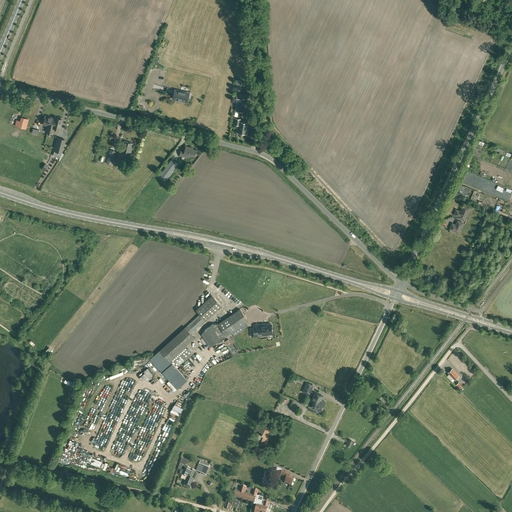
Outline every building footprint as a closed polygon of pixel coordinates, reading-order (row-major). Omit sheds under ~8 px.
[(180,91),(175,89),(173,98),(187,102),(189,95),(185,94),(185,92),(180,91)] [(236,95),(236,99),(235,111),(243,111),(242,117),(250,118),(251,109),(244,108),(244,99),(244,95),(236,95)] [(54,118),(45,116),(43,124),(47,125),(45,132),(48,132),(51,123),(52,123),(54,118)] [(28,119),(21,117),(19,127),(25,129),(28,119)] [(51,123),(48,132),(52,133),(54,127),(60,129),(62,119),(54,117),(54,118),(52,123),(51,123)] [(247,134),(249,123),(239,121),(239,120),(236,119),(235,124),(238,125),(237,132),(247,134)] [(65,139),(57,138),(54,151),(53,154),(60,156),(61,152),(65,139)] [(131,152),(133,143),(124,141),(122,150),(131,152)] [(188,158),(189,156),(189,155),(194,156),(196,150),(190,149),(191,147),(186,146),(184,152),(181,151),(180,154),(184,155),(183,156),(188,158)] [(112,165),(116,152),(111,150),(107,163),(112,165)] [(166,179),(178,163),(172,159),(160,174),(166,179)] [(470,207),(463,204),(460,211),(457,210),(454,214),(458,216),(458,217),(464,220),(470,207)] [(458,234),(463,223),(457,220),(455,225),(452,224),(450,230),(458,234)] [(191,334),(203,322),(222,306),(212,295),(196,310),(200,314),(185,327),(160,350),(150,359),(177,388),(187,379),(176,367),(192,353),(185,346),(194,337),(191,334)] [(210,347),(226,335),(248,321),(240,309),(218,324),(213,324),(206,328),(201,334),(210,347)] [(272,325),(271,325),(271,324),(267,324),(267,323),(265,324),(261,324),(258,325),(258,324),(255,324),(255,325),(254,325),(254,328),(251,329),(250,329),(251,329),(251,330),(252,336),(260,335),(272,333),(272,328),(273,328),(272,325)] [(196,368),(201,362),(193,356),(185,367),(195,373),(197,369),(196,368)] [(155,373),(150,367),(140,376),(146,382),(155,373)] [(459,376),(452,369),(448,372),(455,379),(459,376)] [(309,394),(310,391),(313,385),(306,382),(302,391),(306,393),(309,394)] [(321,400),(323,396),(315,393),(311,400),(314,401),(311,407),(321,411),(325,402),(321,400)] [(100,400),(107,403),(110,398),(102,395),(100,400)] [(176,418),(178,415),(181,416),(185,409),(176,404),(170,414),(176,418)] [(262,420),(257,431),(262,433),(258,444),(265,447),(274,425),(262,420)] [(196,471),(206,476),(209,468),(199,464),(196,471)] [(191,479),(195,471),(185,467),(182,475),(187,478),(184,486),(191,488),(194,480),(191,479)] [(283,471),(277,469),(273,478),(276,479),(277,478),(279,479),(280,477),(286,480),(285,483),(291,486),(295,479),(288,476),(289,474),(283,471)] [(270,511),(271,511),(270,510),(267,509),(269,504),(262,502),(263,498),(259,497),(260,494),(258,494),(257,496),(256,496),(258,491),(254,490),(253,495),(252,495),(252,496),(236,491),(234,498),(240,500),(243,501),(247,502),(248,499),(251,500),(252,499),(255,500),(258,501),(261,502),(261,503),(261,504),(260,507),(261,508),(260,511),(270,511)] [(231,507),(237,509),(239,503),(240,500),(234,498),(232,504),(231,507)] [(260,511),(261,508),(260,507),(261,504),(261,503),(261,502),(258,501),(255,500),(252,499),(251,500),(248,499),(247,502),(243,501),(242,504),(256,508),(256,509),(254,509),(253,509),(251,511),(260,511)]
